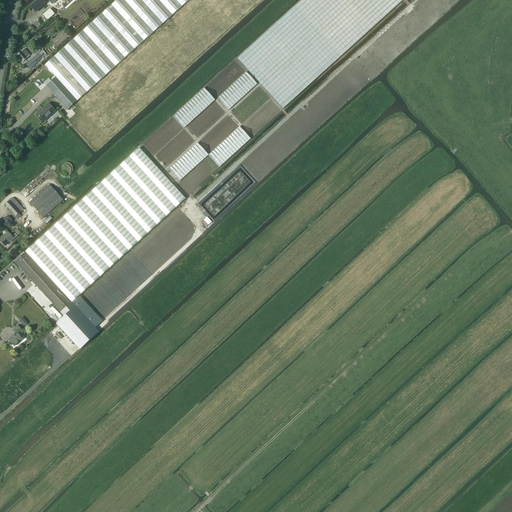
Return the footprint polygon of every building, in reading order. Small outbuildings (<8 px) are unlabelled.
[(38,0),(31,7),(35,12),(47,2),(49,0),(52,4),(56,0),(55,0),(38,0)] [(116,0),(45,65),(56,77),(46,85),(68,109),(77,101),(188,0),(116,0)] [(301,0),(237,58),(283,109),(401,2),(399,0),(301,0)] [(48,21),(55,15),(50,10),(44,16),(48,21)] [(23,61),(30,55),(25,49),(17,55),(23,61)] [(30,69),(46,54),(42,50),(26,65),(30,69)] [(43,122),(56,111),(50,104),(43,111),(41,111),(37,114),(43,122)] [(26,252),(15,262),(61,312),(72,302),(148,233),(185,199),(139,148),(101,182),(63,217),(26,252)] [(72,170),(72,169),(71,167),(71,166),(70,165),(69,165),(68,164),(66,163),(64,163),(63,164),(62,164),(61,165),(60,166),(60,167),(59,168),(59,169),(59,171),(59,172),(60,173),(61,174),(62,175),(62,176),(65,176),(67,176),(68,176),(70,175),(71,174),(71,173),(72,171),(72,170)] [(43,217),(63,200),(50,184),(30,202),(43,217)] [(19,214),(24,210),(13,197),(5,205),(16,217),(16,216),(18,218),(21,216),(19,214)] [(0,240),(5,246),(10,241),(11,242),(17,237),(13,231),(10,234),(7,231),(4,235),(0,239),(0,240)] [(22,317),(19,320),(24,327),(28,323),(22,317)] [(14,346),(20,340),(22,339),(18,334),(22,331),(18,326),(13,330),(16,333),(9,340),(14,346)]
